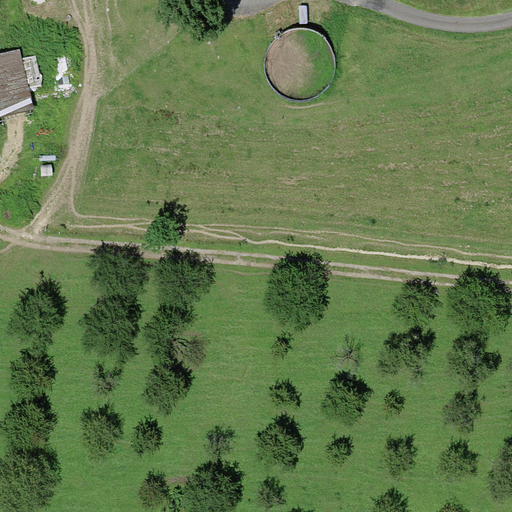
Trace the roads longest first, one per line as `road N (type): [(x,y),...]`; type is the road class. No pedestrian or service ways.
road 1 (track): [(0,228),(39,242),(511,289)]
road 2 (unclassified): [(511,18),(452,32),(374,0)]
